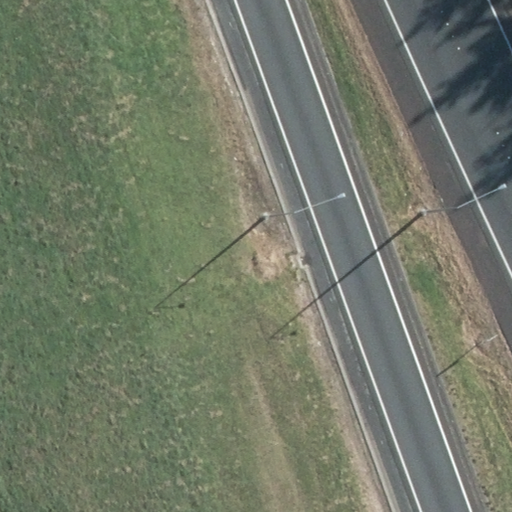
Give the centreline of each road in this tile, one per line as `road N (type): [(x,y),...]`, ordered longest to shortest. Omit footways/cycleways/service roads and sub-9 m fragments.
road 1 (motorway): [(442,511),(258,0)]
road 2 (motorway): [(511,159),(437,0)]
